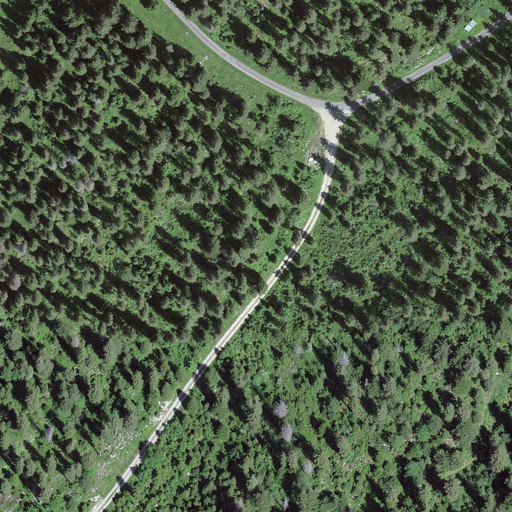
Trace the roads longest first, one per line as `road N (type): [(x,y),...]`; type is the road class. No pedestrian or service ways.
road 1 (track): [(334,106),(325,188),(307,228),(99,511)]
road 2 (track): [(166,0),(251,73),(334,106)]
road 3 (track): [(334,106),(378,94),(511,14)]
